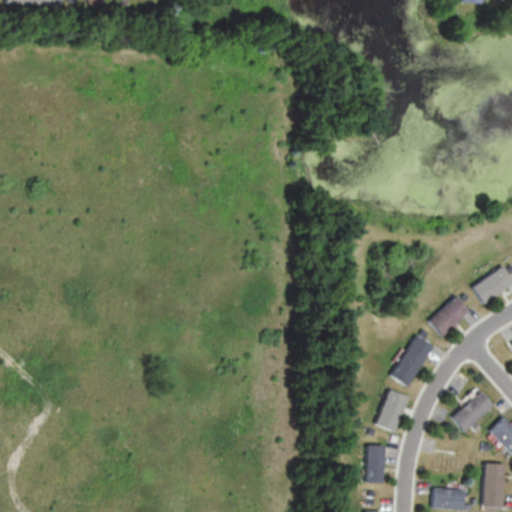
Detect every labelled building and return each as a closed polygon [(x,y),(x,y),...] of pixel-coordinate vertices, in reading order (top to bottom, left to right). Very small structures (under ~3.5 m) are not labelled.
[(468,286),(481,303),(511,281),(500,263),(468,286)] [(458,296),(462,292),(466,296),(461,300),(458,296)] [(425,319),(452,294),(466,309),(438,334),(425,319)] [(415,333),(419,336),(423,331),(419,328),(415,333)] [(412,333),(428,345),(399,385),(383,374),(412,333)] [(382,388),(401,395),(386,431),(367,423),(382,388)] [(445,416),(458,430),(488,403),(475,389),(445,416)] [(511,456),(485,430),(499,415),(511,428),(511,456)] [(466,425),(471,421),(476,426),(471,431),(466,425)] [(478,441),(485,442),(485,450),(477,449),(478,441)] [(360,443),(377,443),(375,482),(358,481),(360,443)] [(481,461),(479,504),(499,505),(501,462),(481,461)] [(428,486),(426,507),(459,509),(460,488),(428,486)]
